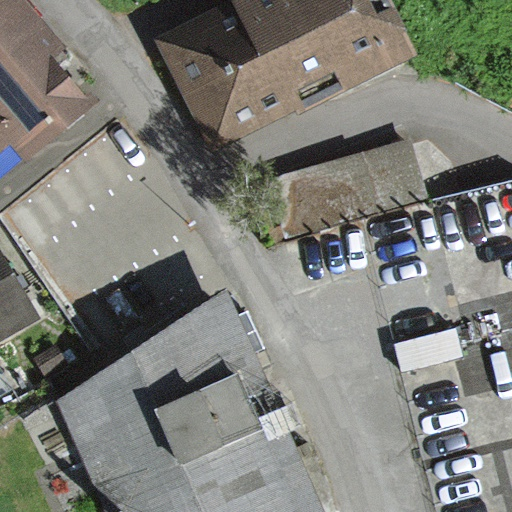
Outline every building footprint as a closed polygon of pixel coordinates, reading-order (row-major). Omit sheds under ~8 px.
[(53,55),(67,43),(28,0),(0,0),(0,152),(12,142),(26,158),(93,100),(53,55)] [(232,0),(156,37),(212,151),(415,54),(389,0),(232,0)] [(410,141),(269,183),(286,239),(427,198),(410,141)] [(511,198),(469,202),(476,289),(511,285),(511,198)] [(0,338),(42,314),(0,242),(0,338)] [(229,291),(64,404),(108,511),(325,511),(284,409),(262,421),(253,398),(271,389),(229,291)]
